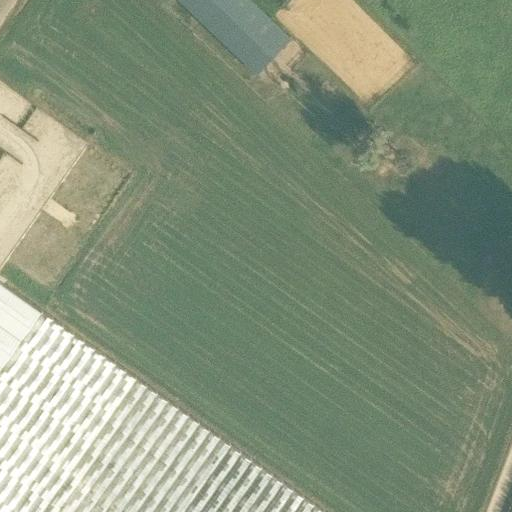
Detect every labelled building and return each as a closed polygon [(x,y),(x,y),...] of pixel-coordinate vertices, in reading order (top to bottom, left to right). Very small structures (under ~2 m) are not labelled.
[(178,0),(254,72),(287,37),(248,0),(178,0)] [(92,227),(129,175),(90,147),(53,198),(92,227)] [(50,287),(84,236),(45,210),(11,262),(50,287)] [(0,280),(0,366),(41,310),(0,280)] [(0,511),(323,511),(41,310),(0,366),(0,511)]
